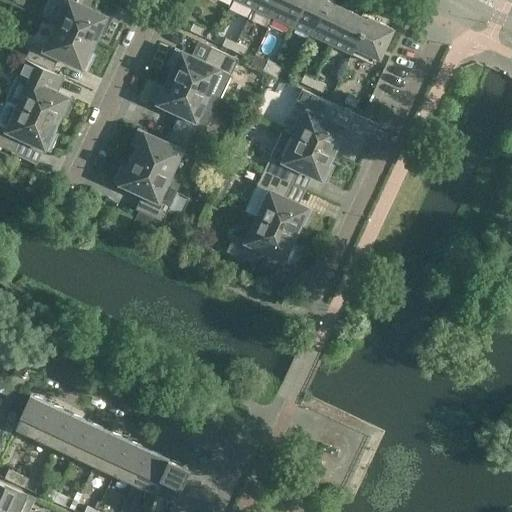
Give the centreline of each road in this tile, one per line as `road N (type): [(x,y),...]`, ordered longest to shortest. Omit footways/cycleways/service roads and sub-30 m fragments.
road 1 (residential): [(217,511),(240,457),(0,347)]
road 2 (unclassified): [(334,267),(457,0)]
road 3 (unclassified): [(82,165),(165,0)]
